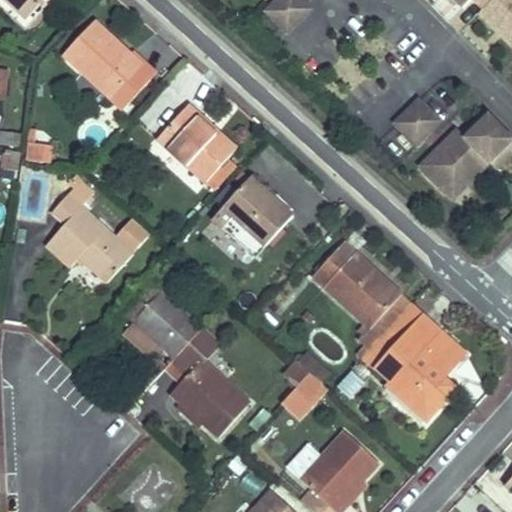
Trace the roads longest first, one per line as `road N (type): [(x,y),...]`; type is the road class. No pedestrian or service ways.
road 1 (residential): [(160,0),(483,300)]
road 2 (residential): [(422,511),(511,412)]
